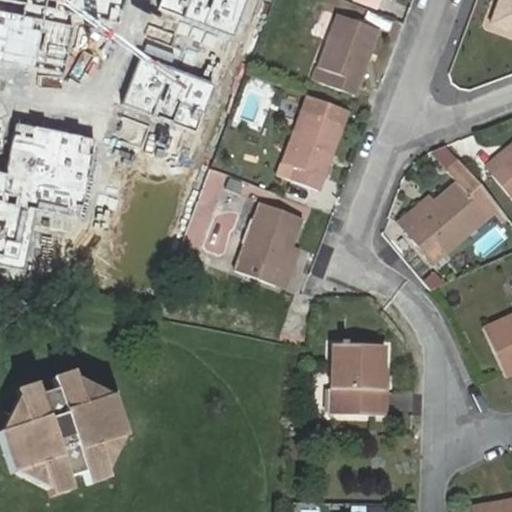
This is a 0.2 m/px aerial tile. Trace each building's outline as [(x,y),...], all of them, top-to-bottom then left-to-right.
[(246,0),(160,0),(156,11),(231,40),(246,0)] [(511,9),(506,7),(500,21),(511,25),(511,9)] [(368,50),(383,56),(393,28),(351,11),(332,64),(327,78),(339,83),(369,94),(374,80),(359,75),(368,50)] [(374,80),(383,56),(368,50),(359,75),(374,80)] [(215,87),(139,58),(121,106),(196,135),(215,87)] [(334,148),(348,153),(359,124),(363,112),(320,96),(316,108),(296,161),(291,174),(306,178),(335,188),(340,176),(325,171),(334,148)] [(6,180),(0,178),(0,268),(23,272),(34,213),(80,222),(95,140),(16,125),(6,180)] [(472,175),(448,146),(442,149),(434,155),(431,158),(427,162),(423,167),(443,190),(449,195),(472,175)] [(340,176),(348,153),(334,148),(325,171),(340,176)] [(511,152),(500,163),(505,169),(511,163),(511,152)] [(472,175),(449,195),(451,198),(430,214),(420,224),(438,245),(447,255),(457,246),(501,208),(472,175)] [(451,198),(449,195),(443,190),(424,207),(413,216),(420,224),(430,214),(451,198)] [(304,245),(307,247),(317,219),(276,204),(252,270),(291,284),(304,245)] [(314,249),(307,247),(304,245),(291,284),(299,287),(314,249)] [(511,299),(480,314),(502,366),(511,361),(511,299)] [(382,391),(382,368),(383,346),(340,345),(340,340),(334,340),(334,345),(329,345),(327,412),(386,414),(387,392),(382,391)] [(14,433),(1,437),(0,437),(0,440),(13,479),(17,477),(25,474),(46,485),(49,495),(51,502),(72,496),(68,485),(85,480),(88,490),(109,484),(107,475),(103,466),(115,445),(124,442),(126,442),(113,401),(110,402),(99,406),(79,393),(75,382),(74,378),(53,384),(57,396),(41,401),(37,389),(16,396),(19,404),(23,416),(14,433)] [(110,402),(75,382),(79,393),(99,406),(110,402)] [(19,404),(1,437),(14,433),(23,416),(19,404)] [(107,475),(124,442),(115,445),(103,466),(107,475)] [(25,474),(17,477),(49,495),(46,485),(25,474)] [(511,511),(511,503),(503,505),(502,500),(473,505),(474,511),(511,511)]
